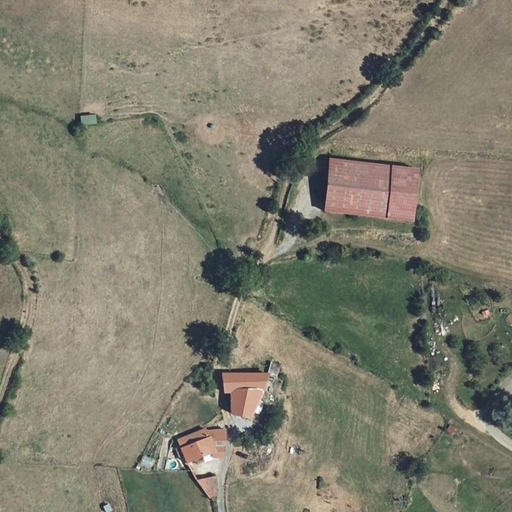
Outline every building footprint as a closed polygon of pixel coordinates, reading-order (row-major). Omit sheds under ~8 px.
[(407,220),(412,168),(331,159),(326,212),(407,220)] [(271,376),(278,363),(266,358),(260,371),(221,371),(220,378),(222,394),(226,414),(244,417),(248,409),(254,411),(258,401),(252,399),(258,387),(264,374),(271,376)] [(199,418),(192,399),(179,403),(183,410),(176,413),(183,427),(199,418)] [(206,435),(177,450),(185,463),(215,450),(217,453),(222,427),(204,430),(206,435)] [(173,444),(177,450),(206,435),(204,430),(203,428),(196,432),(173,444)] [(213,474),(195,481),(205,499),(214,494),(213,474)]
